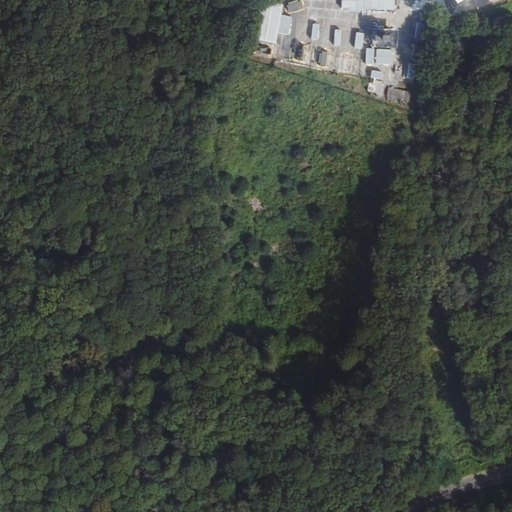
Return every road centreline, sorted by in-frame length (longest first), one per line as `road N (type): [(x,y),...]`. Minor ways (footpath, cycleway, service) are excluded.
road 1 (track): [(0,420),(39,447),(90,511)]
road 2 (secondary): [(399,511),(511,469)]
